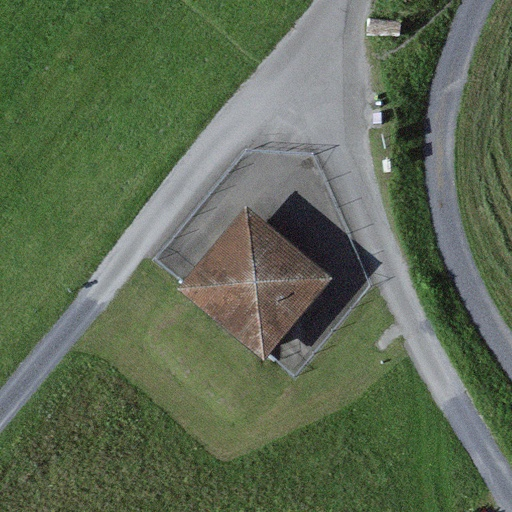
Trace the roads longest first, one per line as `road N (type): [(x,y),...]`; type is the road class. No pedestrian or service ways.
road 1 (track): [(298,60),(332,91),(378,245),(467,422),(511,492)]
road 2 (track): [(0,420),(298,60)]
road 3 (track): [(473,0),(438,103),(436,184),(467,288),(511,372)]
